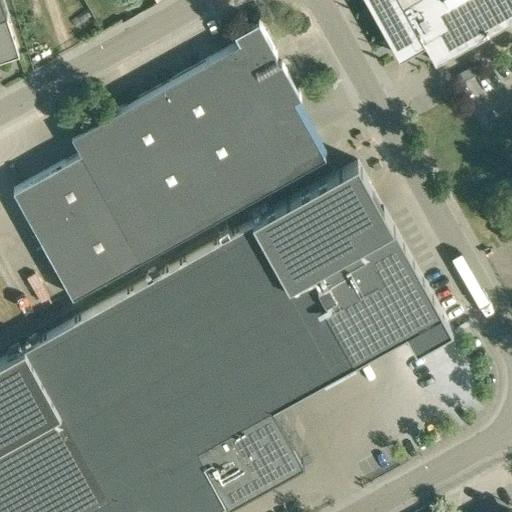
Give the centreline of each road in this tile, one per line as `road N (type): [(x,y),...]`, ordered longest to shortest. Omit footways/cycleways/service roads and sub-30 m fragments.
road 1 (unclassified): [(511,355),(313,0)]
road 2 (unclassified): [(0,116),(210,0)]
road 3 (unclassified): [(367,511),(511,432)]
